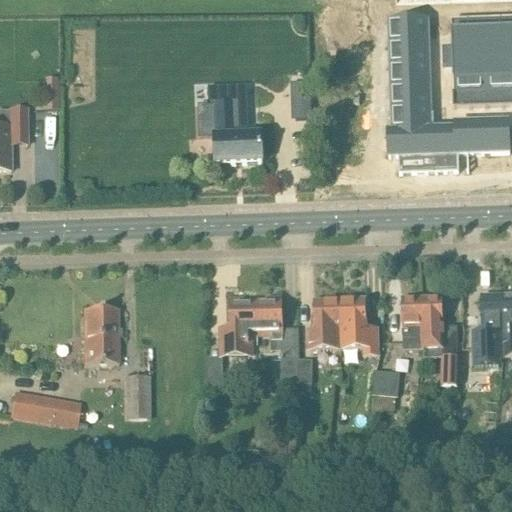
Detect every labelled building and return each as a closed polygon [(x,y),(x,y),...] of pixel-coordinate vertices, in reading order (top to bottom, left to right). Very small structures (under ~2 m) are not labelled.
[(511,20),(453,23),(454,56),(446,57),(447,74),(454,73),(456,111),(508,109),(511,108),(511,20)] [(390,48),(425,47),(424,24),(389,25),(390,48)] [(369,35),(360,36),(360,45),(371,45),(369,35)] [(425,47),(390,48),(391,70),(426,69),(425,47)] [(370,64),(369,51),(359,52),(359,65),(370,64)] [(392,92),(427,91),(426,69),(391,70),(392,92)] [(288,76),(254,78),(255,101),(289,100),(288,76)] [(372,93),(371,81),(358,81),(359,94),(372,93)] [(312,86),(296,87),(297,124),(314,123),(312,86)] [(246,89),(206,91),(207,107),(213,107),(215,139),(214,139),(215,167),(262,166),(261,138),(247,138),(243,138),(242,108),(246,107),(246,89)] [(427,91),(392,92),(392,114),(428,113),(427,91)] [(374,107),(373,97),(361,96),(361,106),(374,107)] [(46,97),(46,113),(57,113),(57,97),(46,97)] [(0,175),(11,175),(10,149),(27,149),(26,114),(0,113),(0,175)] [(393,129),(393,136),(414,135),(428,135),(428,113),(392,114),(393,129)] [(373,136),(371,123),(359,124),(360,136),(373,136)] [(509,127),(483,128),(484,157),(510,157),(509,127)] [(457,134),(458,158),(468,158),(484,157),(483,128),(456,129),(457,134)] [(457,134),(435,135),(436,176),(459,176),(458,158),(457,134)] [(399,160),(400,177),(415,177),(414,135),(393,136),(389,136),(389,160),(399,160)] [(415,177),(436,176),(435,135),(428,135),(414,135),(415,177)] [(374,150),(373,138),(362,137),(362,151),(374,150)] [(511,297),(502,298),(503,327),(503,339),(503,360),(511,360),(511,297)] [(483,334),(471,334),(472,370),(503,369),(503,360),(503,339),(503,327),(502,298),(482,298),(483,334)] [(275,305),(256,306),(256,336),(271,336),(272,352),(282,352),(281,386),(299,387),(299,362),(298,329),(282,329),(281,299),(275,299),(275,305)] [(256,306),(256,303),(245,304),(244,300),(229,301),(230,330),(219,330),(219,331),(210,331),(205,392),(224,392),(223,358),(251,358),(251,342),(256,342),(256,336),(256,306)] [(441,327),(441,300),(422,301),(423,342),(422,352),(421,360),(459,359),(458,327),(441,327)] [(404,353),(422,352),(423,342),(422,301),(402,301),(404,353)] [(317,354),(339,353),(341,334),(340,303),(314,304),(315,334),(316,334),(317,354)] [(364,359),(378,359),(379,358),(377,332),(367,332),(365,303),(340,303),(341,334),(339,353),(364,352),(364,359)] [(118,313),(83,314),(84,369),(119,369),(118,313)] [(441,390),(458,391),(459,362),(442,361),(441,390)] [(313,363),(299,362),(299,387),(312,387),(313,363)] [(418,386),(419,378),(421,366),(413,364),(409,385),(418,386)] [(375,374),(373,399),(398,401),(400,377),(375,374)] [(149,378),(124,378),(124,422),(150,422),(149,378)] [(81,406),(50,401),(15,395),(10,422),(77,433),(81,406)] [(286,476),(298,477),(302,434),(290,433),(286,476)] [(511,433),(498,434),(498,468),(511,467),(511,433)] [(455,450),(453,468),(468,469),(471,452),(455,450)] [(262,458),(263,478),(284,477),(283,457),(262,458)] [(308,470),(308,480),(326,478),(326,470),(308,470)]
